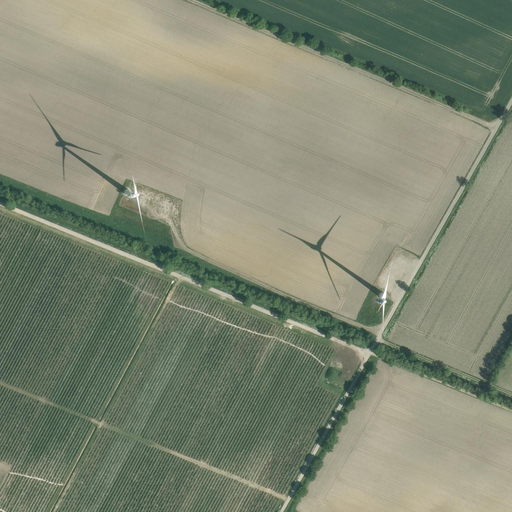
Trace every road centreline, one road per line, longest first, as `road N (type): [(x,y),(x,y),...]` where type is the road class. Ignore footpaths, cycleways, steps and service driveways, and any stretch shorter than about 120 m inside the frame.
road 1 (track): [(511,410),(391,361),(373,345),(0,199)]
road 2 (track): [(511,103),(282,511)]
road 3 (track): [(204,0),(500,124)]
road 4 (track): [(511,393),(378,339)]
